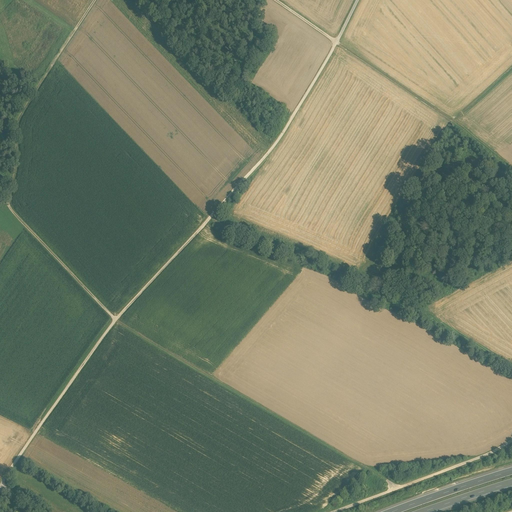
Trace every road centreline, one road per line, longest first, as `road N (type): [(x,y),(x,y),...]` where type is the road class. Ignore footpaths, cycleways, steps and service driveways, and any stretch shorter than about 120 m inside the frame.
road 1 (track): [(115,319),(272,148),(336,41)]
road 2 (track): [(115,319),(398,488)]
road 3 (track): [(11,207),(22,116),(100,0)]
road 4 (track): [(1,486),(115,319)]
road 5 (track): [(357,504),(511,441)]
road 6 (track): [(115,319),(11,207)]
